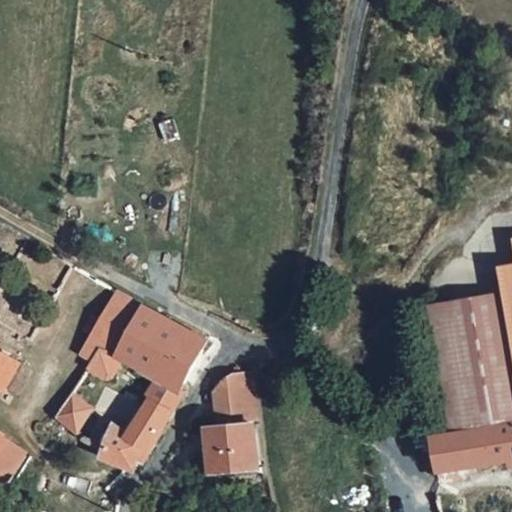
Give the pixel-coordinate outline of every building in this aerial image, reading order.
[(114,353),(143,302),(115,286),(82,348),(93,355),(98,346),(114,353)] [(457,430),(509,423),(511,422),(511,293),(511,292),(436,303),(443,341),(444,342),(457,430)] [(171,317),(143,302),(114,353),(117,355),(143,367),(171,317)] [(207,337),(171,317),(143,367),(162,375),(183,385),(207,337)] [(0,346),(0,471),(7,476),(25,445),(13,437),(5,431),(0,426),(0,379),(9,385),(14,377),(23,358),(0,346)] [(105,377),(117,355),(114,353),(98,346),(93,355),(85,368),(105,377)] [(252,423),(259,468),(265,468),(260,374),(245,375),(252,423)] [(188,390),(183,385),(162,375),(133,428),(161,439),(188,390)] [(217,429),(252,423),(245,375),(232,377),(212,387),(217,429)] [(72,392),(52,420),(74,436),(94,408),(72,392)] [(151,457),(161,439),(133,428),(118,422),(105,453),(140,463),(143,454),(151,457)] [(218,473),(259,468),(252,423),(217,429),(211,430),(218,473)] [(470,463),(511,455),(511,438),(509,423),(457,430),(438,432),(443,467),(470,463)] [(470,463),(443,467),(445,477),(471,472),(470,463)]
